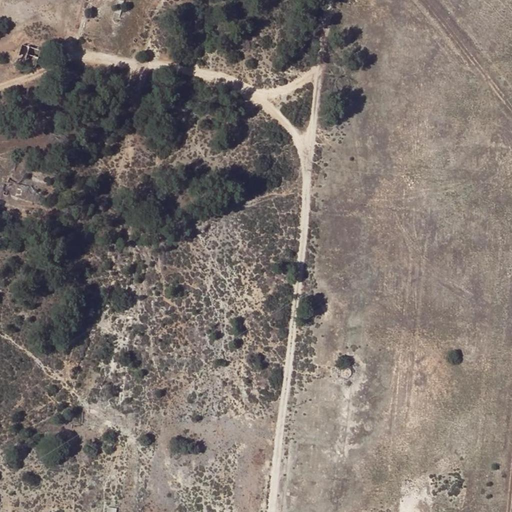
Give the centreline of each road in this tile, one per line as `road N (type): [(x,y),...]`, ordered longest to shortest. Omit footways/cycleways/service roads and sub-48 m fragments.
road 1 (track): [(331,0),(273,511)]
road 2 (track): [(0,89),(93,56),(254,94),(294,88),(322,64)]
